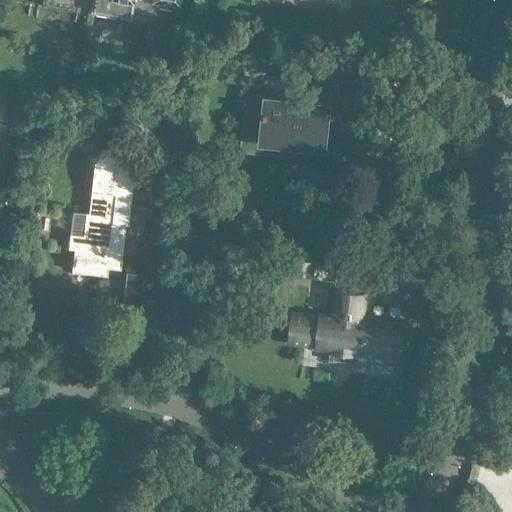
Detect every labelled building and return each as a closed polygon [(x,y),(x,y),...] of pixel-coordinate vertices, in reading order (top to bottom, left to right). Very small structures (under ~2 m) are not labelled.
[(96,0),(95,9),(131,15),(133,0),(96,0)] [(325,82),(326,70),(317,69),(316,81),(325,82)] [(311,94),(310,104),(270,100),(269,111),(265,111),(265,116),(268,117),(267,124),(251,122),(248,146),(289,150),(290,142),(321,145),(323,130),(318,129),(319,122),(324,122),(324,116),(348,118),(350,99),(311,94)] [(34,98),(14,96),(13,105),(33,107),(34,98)] [(126,225),(128,225),(136,163),(124,161),(124,157),(96,153),(90,212),(74,211),(69,247),(76,248),(73,271),(108,274),(107,274),(108,267),(121,268),(126,225)] [(335,283),(365,286),(368,267),(337,263),(335,283)] [(123,314),(156,318),(161,275),(128,272),(123,314)] [(327,360),(366,364),(368,344),(397,348),(400,328),(361,324),(365,292),(332,288),(329,316),(293,312),(290,343),(328,347),(327,360)]
